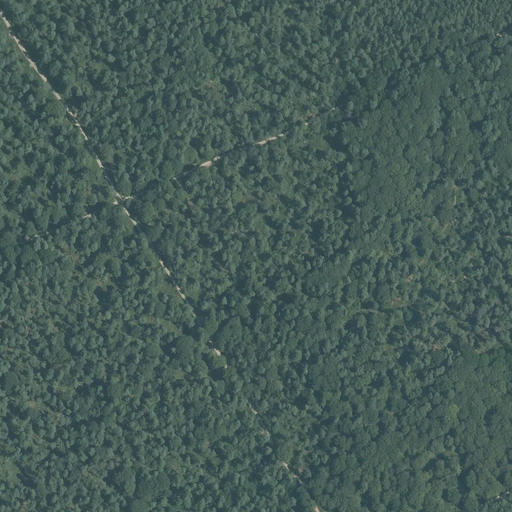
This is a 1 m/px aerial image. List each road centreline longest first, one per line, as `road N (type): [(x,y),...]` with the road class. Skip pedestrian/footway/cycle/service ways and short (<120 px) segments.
road 1 (track): [(275,453),(0,13)]
road 2 (track): [(305,436),(377,408),(387,311),(450,214),(451,193),(385,87)]
road 3 (track): [(0,250),(385,87)]
road 4 (track): [(385,87),(511,34)]
